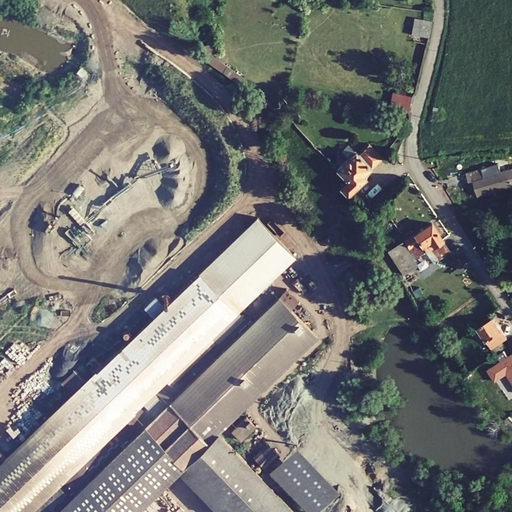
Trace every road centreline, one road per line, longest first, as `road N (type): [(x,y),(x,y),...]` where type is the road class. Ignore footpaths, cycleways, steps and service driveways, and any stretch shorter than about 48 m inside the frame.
road 1 (track): [(85,0),(95,10),(120,99),(21,214),(20,249),(38,278),(95,285),(142,229),(188,206),(196,155),(163,115)]
road 2 (track): [(95,10),(175,57),(229,103),(252,146),(256,179),(247,207),(109,329),(75,339),(0,398)]
road 3 (track): [(251,196),(289,218),(331,281),(343,317),(311,429),(366,511)]
road 4 (unclassified): [(511,313),(413,156),(439,0)]
